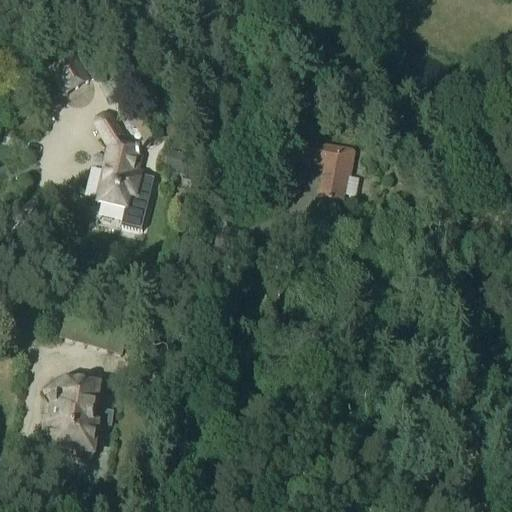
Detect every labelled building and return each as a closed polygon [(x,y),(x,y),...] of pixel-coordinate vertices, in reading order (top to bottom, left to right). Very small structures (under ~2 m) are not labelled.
[(294,80),(300,58),(268,47),(260,69),(294,80)] [(65,97),(87,84),(73,60),(51,74),(65,97)] [(354,107),(363,77),(344,72),(336,101),(354,107)] [(125,80),(123,87),(127,93),(134,94),(140,91),(141,84),(138,78),(131,77),(125,80)] [(97,129),(109,151),(97,207),(126,213),(122,230),(142,235),(155,184),(139,180),(140,178),(136,177),(138,163),(131,151),(126,150),(110,121),(104,120),(98,123),(97,129)] [(171,142),(177,143),(182,138),(182,132),(178,127),(172,127),(167,131),(167,138),(171,142)] [(353,156),(291,144),(288,162),(325,169),(319,203),(342,206),(343,198),(356,200),(358,184),(349,182),(353,156)] [(201,162),(185,159),(181,179),(196,183),(201,162)] [(401,314),(406,290),(390,287),(385,311),(401,314)] [(146,373),(151,384),(162,380),(157,368),(146,373)] [(84,389),(84,386),(71,384),(71,388),(64,387),(50,397),(60,411),(57,434),(52,433),(49,455),(78,459),(78,465),(95,468),(101,430),(97,429),(102,392),(84,389)]
